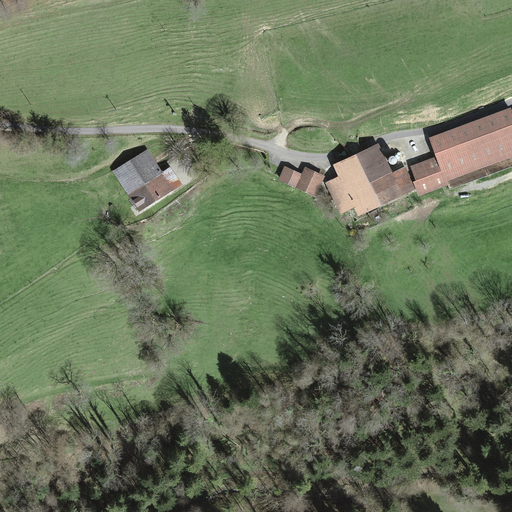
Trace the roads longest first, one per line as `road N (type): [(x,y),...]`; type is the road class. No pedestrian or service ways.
road 1 (track): [(511,101),(320,156),(195,130),(0,124)]
road 2 (track): [(168,511),(226,476),(260,470),(374,486),(474,511)]
